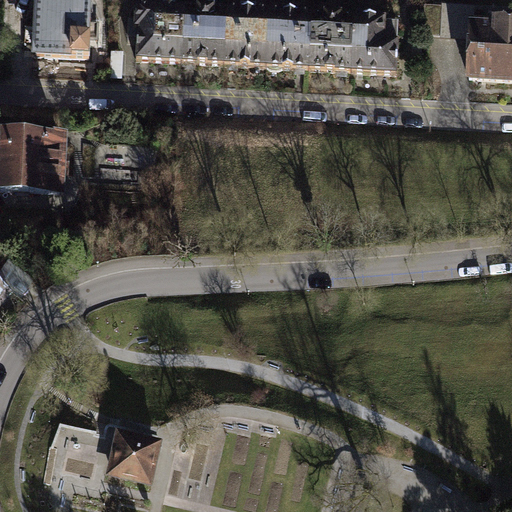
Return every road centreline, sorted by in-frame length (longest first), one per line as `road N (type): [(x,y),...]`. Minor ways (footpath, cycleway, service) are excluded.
road 1 (residential): [(0,405),(43,331),(97,297),(142,285),(323,277),(511,256)]
road 2 (residential): [(0,97),(511,122)]
